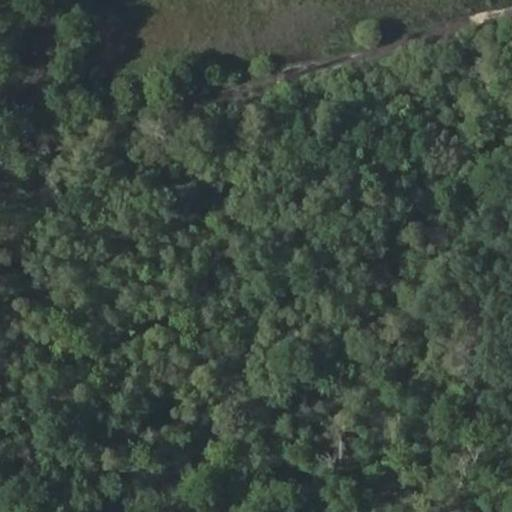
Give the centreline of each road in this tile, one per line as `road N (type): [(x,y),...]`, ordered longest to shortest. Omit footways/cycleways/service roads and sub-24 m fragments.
road 1 (track): [(511,7),(14,157)]
road 2 (track): [(0,205),(62,0)]
